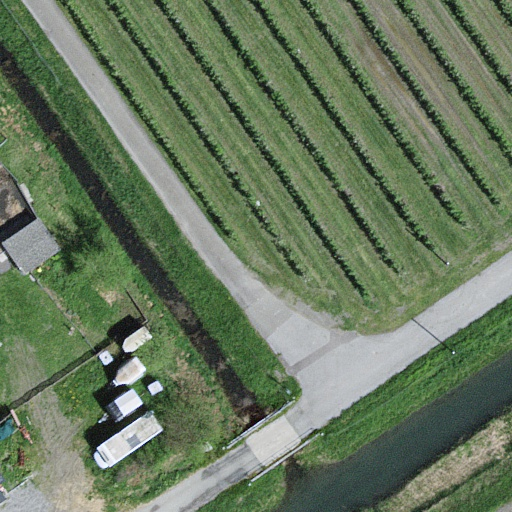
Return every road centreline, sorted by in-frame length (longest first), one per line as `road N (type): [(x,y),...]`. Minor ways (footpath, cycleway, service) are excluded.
road 1 (track): [(326,402),(39,0)]
road 2 (unclassified): [(161,511),(511,274)]
